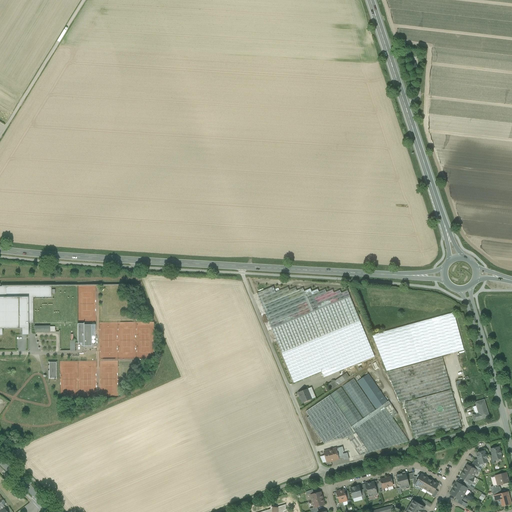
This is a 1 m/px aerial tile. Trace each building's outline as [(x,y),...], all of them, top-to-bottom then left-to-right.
[(51,286),(1,287),(0,286),(0,297),(28,297),(28,322),(33,322),(33,307),(33,298),(51,298),(51,286)] [(310,289),(304,291),(303,288),(297,291),(295,288),(289,291),(288,288),(276,293),(273,287),(257,294),(281,353),(360,321),(347,291),(341,293),(340,290),(334,293),(332,290),(326,293),(325,290),(319,292),(318,289),(311,292),(310,289)] [(28,297),(0,297),(0,335),(2,336),(2,329),(21,329),(21,335),(28,335),(28,322),(28,297)] [(454,313),(372,335),(387,371),(464,350),(454,313)] [(360,321),(281,353),(294,383),(321,372),(324,378),(374,357),(360,321)] [(87,327),(84,327),(84,324),(77,324),(77,343),(81,343),(81,346),(87,346),(87,343),(90,343),(90,328),(87,328),(87,327)] [(442,357),(387,372),(399,402),(451,388),(442,357)] [(388,401),(366,370),(355,378),(377,410),(388,401)] [(346,373),(335,381),(338,386),(349,378),(346,373)] [(376,411),(354,378),(343,386),(365,418),(376,411)] [(335,381),(334,380),(328,385),(332,390),(338,386),(335,381)] [(363,419),(341,387),(330,395),(352,427),(363,419)] [(307,389),(298,393),(302,403),(311,399),(307,389)] [(451,390),(405,403),(415,440),(461,427),(451,390)] [(352,427),(330,395),(306,412),(309,417),(307,418),(324,444),(347,438),(359,456),(369,453),(352,427)] [(484,400),(475,403),(479,414),(472,416),(474,421),(489,417),(484,400)] [(377,410),(376,411),(365,418),(363,419),(352,427),(369,453),(409,442),(392,418),(398,415),(388,401),(377,410)] [(498,447),(491,449),(492,455),(494,461),(498,460),(498,459),(500,458),(501,457),(500,455),(501,454),(500,451),(499,451),(498,447)] [(336,448),(324,452),(327,462),(333,460),(333,461),(339,460),(339,459),(342,459),(341,455),(338,456),(336,449),(336,448)] [(484,451),(476,453),(478,459),(480,465),(483,464),(484,462),(486,462),(487,461),(486,458),(487,457),(486,455),(485,455),(484,451)] [(473,469),(467,465),(464,471),(473,477),(476,471),(477,471),(473,469)] [(473,477),(464,471),(460,477),(464,480),(472,484),(474,481),(472,479),(473,477)] [(406,473),(396,476),(400,488),(400,489),(409,486),(408,481),(406,475),(406,473)] [(506,473),(495,476),(498,485),(509,482),(506,473)] [(427,478),(421,474),(420,477),(418,477),(418,479),(418,480),(415,484),(416,484),(422,488),(427,478)] [(391,477),(380,480),(381,484),(382,489),(383,488),(393,486),(391,477)] [(433,481),(427,478),(422,488),(427,491),(433,481)] [(433,481),(427,491),(433,494),(435,490),(438,485),(433,481)] [(374,482),(368,484),(368,483),(365,484),(367,490),(369,497),(377,495),(375,488),(374,482)] [(465,487),(457,483),(454,489),(464,494),(467,489),(467,488),(465,487)] [(359,486),(350,488),(353,499),(362,496),(360,490),(359,486)] [(464,494),(454,489),(450,495),(456,498),(460,500),(461,500),(464,494)] [(344,490),(336,492),(337,496),(338,499),(339,502),(342,501),(343,502),(347,501),(347,500),(345,492),(344,490)] [(320,492),(310,495),(312,502),(323,499),(322,497),(320,492)] [(502,494),(494,496),(495,501),(502,499),(504,506),(511,504),(509,499),(508,496),(509,496),(508,492),(502,494)] [(323,499),(312,502),(314,508),(317,507),(324,505),(323,501),(323,500),(323,499)] [(424,508),(413,501),(411,504),(412,505),(410,508),(416,511),(422,511),(423,511),(423,510),(424,508)]
